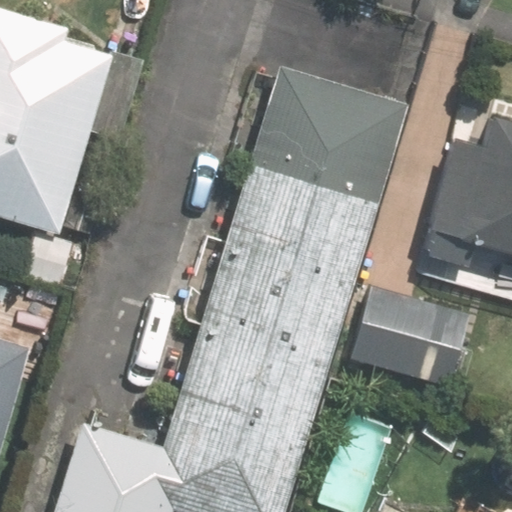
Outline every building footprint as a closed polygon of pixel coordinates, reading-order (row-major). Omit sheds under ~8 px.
[(52,31),(0,14),(0,207),(53,223),(78,138),(107,146),(133,60),(95,49),(92,55),(48,43),(52,31)] [(192,511),(272,511),(392,107),(276,73),(163,460),(77,435),(55,511),(148,511),(152,500),(192,511)] [(511,134),(476,125),(467,158),(438,150),(417,224),(425,226),(417,252),(450,261),(456,238),(511,253),(511,134)] [(82,233),(93,196),(69,189),(57,225),(82,233)] [(433,383),(455,309),(367,284),(346,357),(433,383)] [(0,392),(13,348),(0,344),(0,392)] [(408,397),(381,393),(378,416),(405,419),(408,397)]
